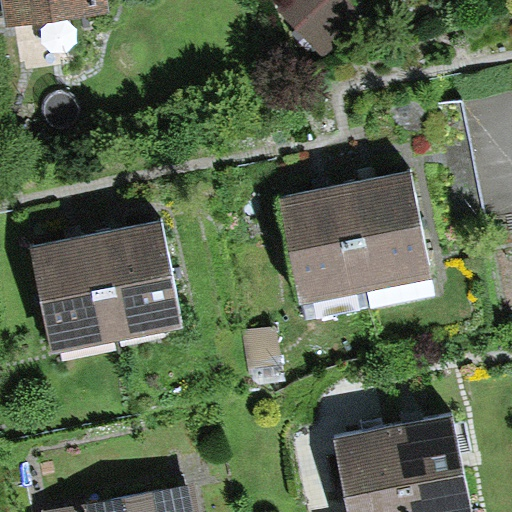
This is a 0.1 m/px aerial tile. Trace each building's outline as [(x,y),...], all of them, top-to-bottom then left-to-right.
[(0,0),(0,18),(104,5),(103,0),(0,0)] [(350,6),(344,0),(278,0),(273,6),(318,54),(344,30),(334,20),(350,6)] [(325,181),(279,190),(300,295),(429,269),(407,164),(369,172),(325,181)] [(74,231),(25,241),(46,347),(179,321),(158,215),(120,222),(74,231)] [(373,427),(332,436),(349,511),(472,511),(449,409),(413,418),(373,427)] [(197,511),(191,478),(40,507),(40,511),(197,511)]
